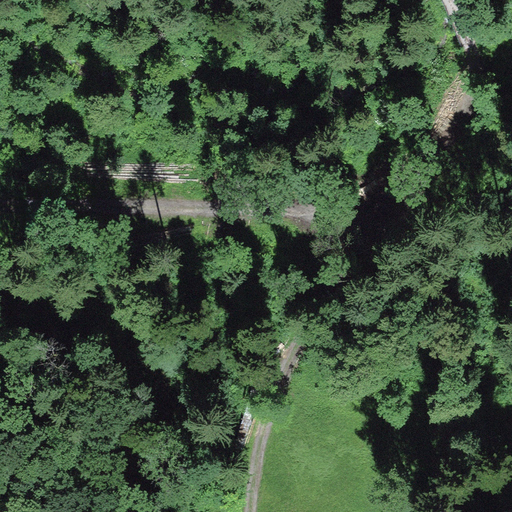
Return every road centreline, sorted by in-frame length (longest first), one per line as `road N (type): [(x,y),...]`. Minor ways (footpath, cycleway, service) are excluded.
road 1 (track): [(450,0),(475,69),(469,102),(351,250),(294,340),(265,402),(246,511)]
road 2 (unclassified): [(0,213),(368,228)]
road 3 (track): [(159,511),(109,460),(0,405)]
